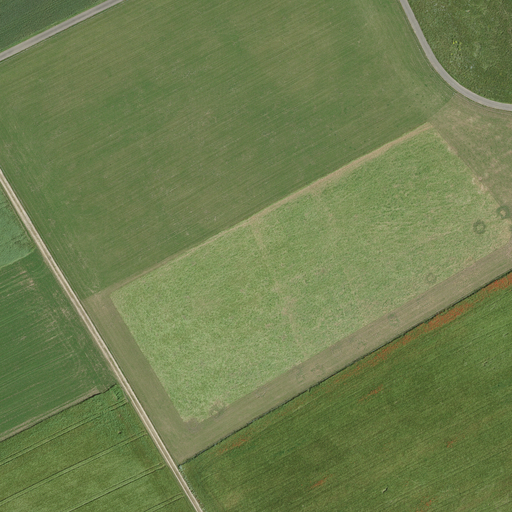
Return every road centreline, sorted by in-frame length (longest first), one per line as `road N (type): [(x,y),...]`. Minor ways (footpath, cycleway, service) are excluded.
road 1 (track): [(0,177),(200,511)]
road 2 (track): [(511,106),(480,99),(441,71),(403,0)]
road 3 (track): [(115,0),(0,56)]
